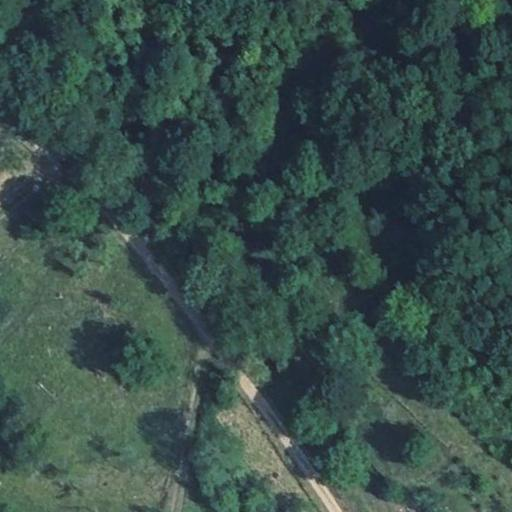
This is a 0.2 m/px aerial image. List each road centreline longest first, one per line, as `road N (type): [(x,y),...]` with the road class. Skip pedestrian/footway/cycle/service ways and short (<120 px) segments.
road 1 (track): [(0,125),(33,139),(95,190),(333,511)]
road 2 (track): [(179,511),(215,344)]
